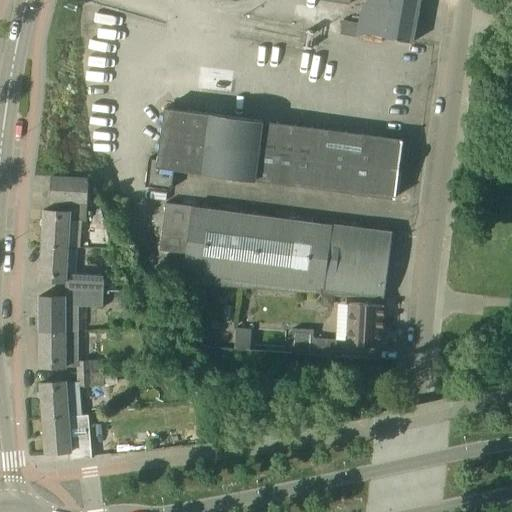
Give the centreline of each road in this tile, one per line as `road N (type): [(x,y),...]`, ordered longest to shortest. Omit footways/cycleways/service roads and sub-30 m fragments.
road 1 (residential): [(409,511),(437,185),(465,0)]
road 2 (secondary): [(511,443),(163,511)]
road 3 (tertiary): [(0,161),(27,0)]
